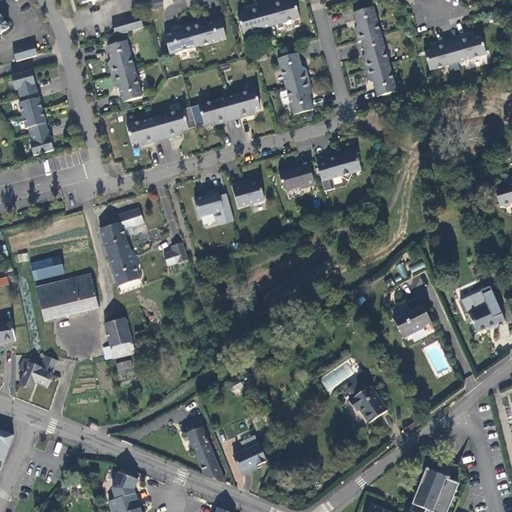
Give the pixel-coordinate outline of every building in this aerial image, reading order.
[(160,0),(150,0),(146,1),(149,10),(162,6),(160,0)] [(287,0),(278,0),(265,4),(271,27),(300,19),(294,0),(292,0),(288,1),(287,0)] [(271,27),(265,4),(243,10),(244,13),(238,15),(243,34),(271,27)] [(355,31),(358,42),(362,41),(381,36),(373,7),(354,13),(358,27),(357,28),(355,31)] [(0,34),(10,28),(0,14),(0,34)] [(116,36),(144,28),(140,15),(112,23),(116,36)] [(203,21),(192,24),(198,47),(226,39),(221,20),(207,24),(206,23),(203,21)] [(198,47),(192,24),(181,27),(178,31),(179,32),(165,36),(170,55),(198,47)] [(473,34),(452,40),(458,63),(486,55),(481,36),(474,38),(473,34)] [(363,59),(366,70),(389,64),(381,36),(362,41),(365,55),(364,55),(363,59)] [(458,63),(452,40),(430,46),(431,50),(425,52),(430,71),(458,63)] [(108,65),(112,76),(134,69),(127,41),(107,47),(111,61),(110,61),(108,65)] [(13,49),(17,62),(37,56),(34,43),(13,49)] [(286,87),(309,81),(306,70),(302,68),(297,54),(278,59),(286,87)] [(389,64),(366,70),(369,81),(372,83),(373,83),(377,97),(396,92),(389,64)] [(134,69),(112,76),(115,87),(118,89),(119,89),(123,103),(142,98),(134,69)] [(35,84),(31,71),(11,76),(15,90),(18,89),(22,103),(19,103),(26,129),(29,128),(33,142),(30,143),(34,157),(50,152),(54,151),(50,137),(49,137),(45,124),(46,124),(39,98),(38,98),(34,84),(35,84)] [(312,92),(309,81),(286,87),(294,116),(313,110),(309,96),(310,96),(312,92)] [(227,98),(233,121),(255,115),(254,111),(261,109),(255,90),(227,98)] [(212,127),(233,121),(227,98),(199,106),(204,125),(211,123),(212,127)] [(155,118),(161,141),(183,135),(182,131),(189,129),(183,110),(155,118)] [(140,147),(161,141),(155,118),(127,126),(132,145),(139,143),(140,147)] [(356,152),(317,163),(322,182),(341,177),(349,181),(353,174),(361,171),(356,152)] [(315,184),(309,165),(279,173),(283,190),(286,192),(299,188),(301,189),(315,186),(314,184),(315,184)] [(511,203),(511,179),(505,182),(505,185),(494,188),(500,207),(502,207),(505,208),(510,206),(511,204),(511,203)] [(242,183),(232,185),(238,208),(254,204),(257,206),(262,204),(264,201),(265,201),(259,182),(243,186),(242,183)] [(194,199),(199,218),(224,211),(217,189),(209,192),(210,195),(194,199)] [(109,257),(130,250),(123,230),(136,226),(131,211),(114,217),(117,224),(99,230),(109,257)] [(177,263),(188,260),(182,243),(172,247),(177,263)] [(139,280),(130,250),(109,257),(119,287),(139,280)] [(28,253),(17,254),(18,262),(29,261),(28,253)] [(34,281),(64,273),(60,257),(30,264),(34,281)] [(422,262),(409,267),(411,272),(424,267),(422,262)] [(99,308),(91,274),(36,288),(44,321),(99,308)] [(0,279),(0,286),(9,285),(7,277),(0,279)] [(468,314),(477,333),(495,325),(496,328),(506,323),(497,304),(488,308),(487,306),(468,314)] [(403,313),(393,319),(403,339),(425,327),(424,326),(431,322),(422,305),(410,311),(409,309),(402,312),(403,313)] [(104,324),(113,358),(134,353),(129,335),(125,318),(104,324)] [(0,343),(16,341),(12,322),(0,324),(0,343)] [(26,372),(20,386),(31,391),(35,382),(47,388),(53,375),(52,375),(58,362),(46,356),(40,368),(30,363),(31,361),(23,359),(19,369),(26,372)] [(131,361),(116,364),(118,372),(133,368),(131,361)] [(359,410),(369,424),(387,411),(370,387),(365,380),(362,380),(349,389),(348,393),(352,399),(348,402),(356,412),(359,410)] [(239,381),(230,388),(235,394),(244,387),(239,381)] [(224,483),(201,427),(187,434),(204,476),(224,484),(224,483)] [(3,462),(14,436),(0,430),(0,461),(3,462)] [(267,462),(255,436),(241,443),(245,451),(233,457),(242,476),(258,469),(257,466),(267,462)] [(426,469),(412,504),(430,511),(444,511),(456,483),(447,480),(448,478),(426,469)] [(119,473),(113,489),(116,500),(109,502),(112,510),(138,501),(134,490),(138,480),(119,473)] [(141,511),(138,501),(112,510),(112,511),(141,511)]
